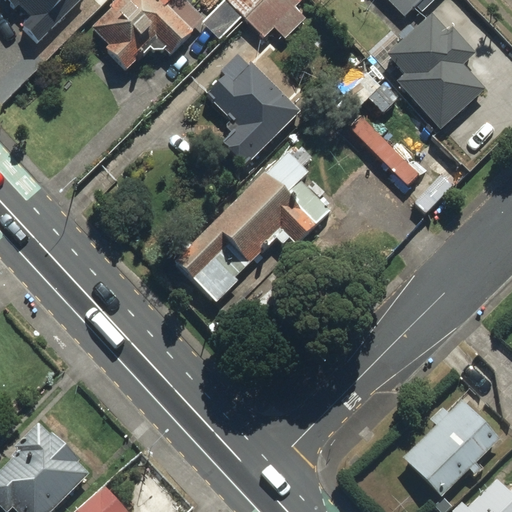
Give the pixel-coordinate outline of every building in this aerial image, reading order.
[(0,0),(0,7),(19,26),(13,32),(33,51),(76,8),(73,4),(77,0),(0,0)] [(95,57),(119,82),(147,55),(159,67),(201,27),(175,0),(121,0),(84,36),(100,53),(95,57)] [(280,46),(303,23),(280,0),(221,0),(217,5),(259,48),(271,37),(280,46)] [(374,0),(400,25),(411,14),(417,19),(436,0),(374,0)] [(459,73),(472,62),(447,35),(442,40),(425,21),(380,63),(398,82),(389,90),(434,139),(480,96),(459,73)] [(239,54),(191,102),(226,138),(213,151),(238,175),(299,115),(239,54)] [(306,177),(282,153),(169,263),(211,306),(275,244),(281,251),(289,244),(293,248),(331,212),(302,182),(306,177)] [(435,408),(419,423),(428,432),(394,464),(432,504),(462,476),(468,482),(477,473),(471,467),(495,443),(457,404),(444,417),(435,408)] [(18,511),(54,511),(96,472),(55,430),(52,433),(42,423),(13,451),(20,459),(0,478),(0,504),(7,511),(16,511),(17,511),(18,511)] [(511,511),(511,488),(506,494),(493,481),(462,511),(456,506),(450,511),(511,511)] [(135,511),(111,486),(82,511),(135,511)]
